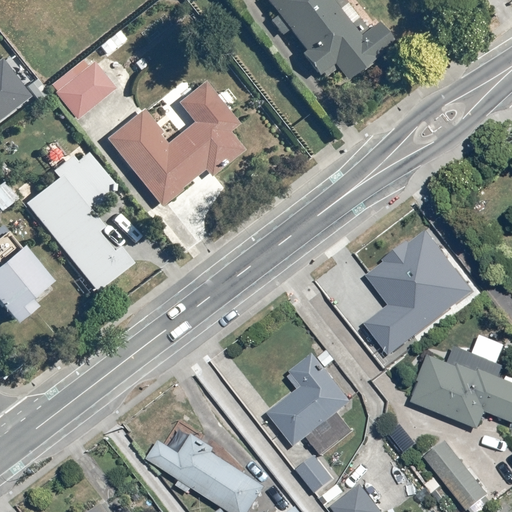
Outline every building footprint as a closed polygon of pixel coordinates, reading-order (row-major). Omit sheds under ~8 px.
[(363,24),(343,0),(265,0),(301,47),(296,50),(314,73),(327,64),(339,78),(391,40),(374,17),(363,24)] [(0,117),(27,96),(0,60),(0,117)] [(116,87),(95,60),(55,91),(76,119),(116,87)] [(104,139),(156,204),(202,170),(207,177),(241,148),(226,131),(236,123),(203,81),(175,102),(189,120),(166,139),(141,110),(104,139)] [(96,224),(82,207),(110,187),(84,151),(21,202),(92,290),(126,261),(115,245),(107,250),(91,228),(96,224)] [(20,294),(44,278),(0,225),(0,311),(8,322),(30,305),(20,294)] [(366,324),(391,355),(474,292),(427,230),(368,275),(391,305),(366,324)] [(511,382),(499,378),(504,366),(455,348),(449,362),(428,354),(419,380),(422,381),(413,404),(479,429),(486,412),(511,421),(511,382)] [(354,431),(339,413),(352,402),(313,354),(291,372),(302,387),(269,413),(296,447),(308,438),(323,456),(354,431)] [(193,435),(181,454),(160,442),(148,461),(229,511),(250,511),(266,488),(212,454),(215,448),(193,435)] [(425,457),(469,511),(489,495),(445,441),(425,457)] [(297,470),(316,494),(335,479),(316,456),(297,470)] [(332,507),(335,511),(382,511),(361,485),(332,507)] [(115,511),(107,501),(92,511),(134,511),(131,506),(122,511),(115,511)]
